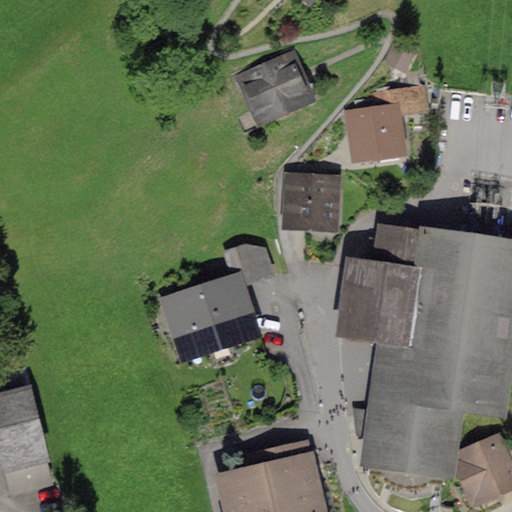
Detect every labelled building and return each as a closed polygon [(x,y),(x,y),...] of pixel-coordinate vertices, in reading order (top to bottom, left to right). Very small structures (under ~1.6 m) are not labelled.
[(243,69),(261,109),(304,90),(293,65),(296,64),(289,49),(243,69)] [(389,86),(368,89),(371,105),(393,102),(421,98),(417,69),(387,73),(389,86)] [(356,149),(399,143),(393,102),(371,105),(350,108),(356,149)] [(289,214),(330,217),(332,193),(338,194),(339,174),(291,171),(289,214)] [(496,402),(511,291),(511,242),(427,230),(426,232),(382,226),(376,263),(352,260),(342,324),(386,330),(375,406),(353,402),(355,427),(371,430),(368,452),(378,453),(376,468),(381,469),(380,472),(391,478),(403,482),(422,481),(427,478),(428,476),(443,478),(454,396),(496,402)] [(267,267),(260,245),(244,242),(228,247),(234,265),(206,274),(210,285),(170,297),(185,344),(248,324),(233,279),(267,267)] [(0,445),(11,487),(51,476),(27,384),(0,390),(0,445)] [(475,490),(511,474),(511,457),(506,442),(503,435),(459,453),(475,490)] [(301,446),(251,457),(254,469),(226,476),(233,511),(329,511),(329,508),(317,511),(311,488),(323,485),(317,458),(305,461),(301,446)]
